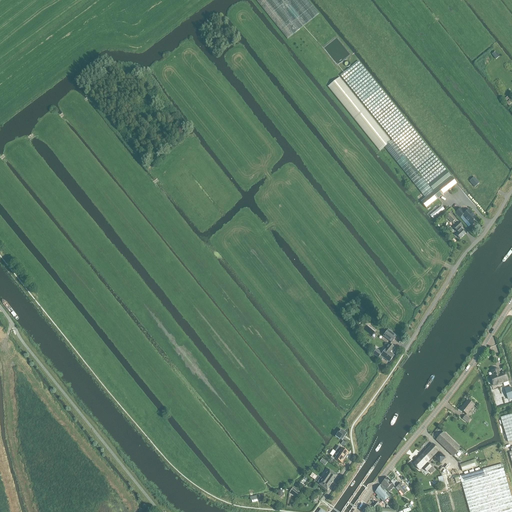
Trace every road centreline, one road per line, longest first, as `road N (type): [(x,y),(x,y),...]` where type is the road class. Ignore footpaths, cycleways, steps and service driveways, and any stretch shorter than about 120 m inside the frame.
road 1 (tertiary): [(356,511),(511,302)]
road 2 (track): [(253,233),(297,212),(397,298),(438,260),(454,270)]
road 3 (unclassified): [(401,356),(511,190)]
road 4 (track): [(131,170),(72,108),(0,159)]
